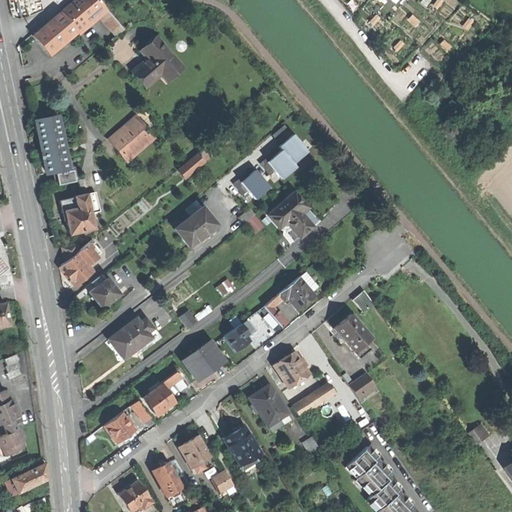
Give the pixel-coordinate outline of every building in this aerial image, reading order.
[(98,0),(74,0),(59,12),(75,32),(97,14),(104,8),(98,0)] [(122,29),(104,8),(97,14),(114,36),(122,29)] [(39,45),(47,55),(75,32),(59,12),(31,36),(39,45)] [(137,79),(143,87),(161,72),(166,78),(180,65),(155,36),(141,49),(148,57),(130,72),(137,79)] [(183,68),(180,65),(166,78),(161,72),(143,87),(145,89),(160,77),(166,83),(183,68)] [(109,138),(128,160),(154,137),(145,126),(144,128),(134,117),(136,115),(109,138)] [(35,122),(46,173),(51,172),(65,169),(65,168),(54,117),(35,122)] [(274,134),(281,143),(286,139),(282,135),(289,129),(285,125),(274,134)] [(282,148),(294,163),(309,150),(294,132),(286,139),(281,143),(279,145),(282,148)] [(275,170),(281,179),(297,166),(294,163),(282,148),(275,154),(267,161),(275,170)] [(270,174),(275,170),(267,161),(275,154),(274,152),(260,163),(270,174)] [(178,171),(184,178),(203,162),(197,154),(178,171)] [(1,167),(0,167),(0,193),(9,191),(1,167)] [(73,167),(65,168),(65,169),(51,172),(53,181),(76,177),(73,167)] [(248,190),(255,199),(271,186),(256,168),(248,174),(241,181),(248,190)] [(234,183),(243,194),(248,190),(241,181),(248,174),(247,172),(234,183)] [(293,192),(266,215),(278,228),(282,224),(287,224),(291,229),(299,238),(312,226),(311,226),(298,211),(304,205),(293,192)] [(95,193),(85,195),(91,221),(94,220),(93,214),(99,212),(95,193)] [(85,195),(58,201),(61,213),(64,213),(65,220),(69,235),(93,229),(91,221),(85,195)] [(184,209),(190,216),(201,208),(195,200),(184,209)] [(318,220),(304,205),(298,211),(311,226),(318,220)] [(181,238),(187,246),(195,240),(196,242),(205,235),(204,233),(215,225),(201,208),(190,216),(174,229),(181,238)] [(237,218),(243,225),(254,215),(248,208),(237,218)] [(91,240),(82,247),(86,252),(88,251),(94,245),(91,240)] [(61,247),(64,261),(75,253),(77,251),(76,244),(61,247)] [(101,253),(94,245),(88,251),(94,258),(101,253)] [(77,251),(75,253),(85,265),(94,258),(88,251),(86,252),(82,247),(77,251)] [(66,276),(74,285),(91,272),(85,265),(75,253),(64,261),(58,266),(66,276)] [(303,272),(297,278),(310,293),(316,287),(303,272)] [(93,281),(97,285),(102,282),(98,277),(93,281)] [(290,302),(296,309),(304,302),(312,295),(310,293),(297,278),(278,294),(282,299),(283,301),(287,298),(290,302)] [(94,299),(100,308),(117,295),(106,279),(102,282),(97,285),(88,292),(94,299)] [(363,291),(352,300),(362,312),(373,303),(363,291)] [(263,306),(272,317),(278,312),(273,307),(282,299),(278,294),(263,306)] [(0,328),(9,327),(6,315),(5,304),(0,304),(0,328)] [(271,327),(277,322),(272,317),(263,306),(258,311),(262,316),(271,327)] [(258,311),(253,315),(257,321),(262,316),(258,311)] [(277,322),(281,327),(286,323),(278,312),(272,317),(277,322)] [(179,319),(186,329),(194,323),(188,313),(179,319)] [(341,321),(333,328),(353,352),(363,343),(370,338),(350,314),(341,321)] [(141,320),(138,322),(144,330),(149,326),(144,318),(141,320)] [(115,349),(123,358),(150,338),(144,330),(138,322),(135,319),(108,339),(115,349)] [(224,335),(235,351),(242,346),(249,341),(246,336),(247,335),(240,324),(224,335)] [(149,326),(144,330),(150,338),(155,334),(149,326)] [(208,342),(182,361),(195,378),(209,367),(211,370),(215,367),(223,361),(208,342)] [(367,348),(363,343),(353,352),(357,357),(367,348)] [(273,364),(287,387),(308,374),(303,367),(306,365),(301,357),(298,359),(293,351),(283,358),(273,364)] [(4,359),(7,366),(17,361),(19,360),(16,354),(4,359)] [(5,366),(8,373),(19,368),(20,368),(17,361),(7,366),(5,366)] [(197,380),(211,370),(209,367),(195,378),(197,380)] [(6,374),(9,381),(22,375),(19,368),(8,373),(6,374)] [(176,371),(168,377),(172,382),(177,389),(184,384),(177,373),(177,372),(176,371)] [(341,376),(348,385),(352,383),(345,373),(341,376)] [(352,383),(348,385),(356,398),(374,386),(365,373),(352,383)] [(160,383),(161,385),(163,388),(172,382),(168,377),(160,383)] [(142,398),(155,415),(164,409),(173,402),(163,388),(161,385),(142,398)] [(258,392),(249,398),(267,426),(268,426),(278,419),(285,415),(287,413),(269,385),(258,392)] [(292,406),(298,416),(334,393),(330,386),(301,404),(299,402),(292,406)] [(377,391),(374,386),(356,398),(360,403),(377,391)] [(19,449),(26,446),(18,428),(13,430),(9,419),(19,415),(11,397),(8,399),(4,389),(0,390),(0,435),(0,449),(3,455),(1,456),(1,457),(13,451),(19,449)] [(130,405),(143,422),(150,417),(137,400),(130,405)] [(103,425),(116,442),(125,436),(133,430),(130,425),(124,418),(121,412),(103,425)] [(288,420),(285,415),(278,419),(282,424),(288,420)] [(127,416),(124,418),(130,425),(133,423),(127,416)] [(282,424),(278,419),(268,426),(270,428),(272,426),(274,429),(282,424)] [(480,424),(475,428),(483,439),(488,435),(480,424)] [(232,432),(223,438),(238,462),(248,456),(250,459),(253,457),(260,454),(243,426),(232,432)] [(467,433),(476,444),(483,439),(475,428),(467,433)] [(186,442),(178,447),(190,468),(193,467),(201,462),(210,457),(197,436),(186,442)] [(302,443),(309,454),(319,448),(312,438),(302,443)] [(408,511),(412,509),(402,498),(396,492),(398,491),(387,480),(391,476),(381,465),(375,459),(377,458),(366,446),(346,465),(356,476),(354,478),(355,479),(356,478),(371,495),(368,498),(378,509),(376,511),(377,511),(408,511)] [(255,460),(253,457),(250,459),(248,456),(238,462),(242,469),(255,460)] [(205,468),(201,462),(193,467),(197,473),(205,468)] [(11,479),(17,493),(46,479),(45,471),(44,463),(11,479)] [(159,467),(151,471),(164,496),(167,495),(167,496),(172,498),(178,494),(180,490),(179,488),(180,487),(167,463),(159,467)] [(212,479),(219,492),(232,485),(225,472),(212,479)] [(11,496),(17,493),(11,479),(4,482),(11,496)] [(126,488),(117,495),(129,511),(130,511),(140,505),(149,498),(136,481),(126,488)] [(152,502),(149,498),(140,505),(143,509),(152,502)]
